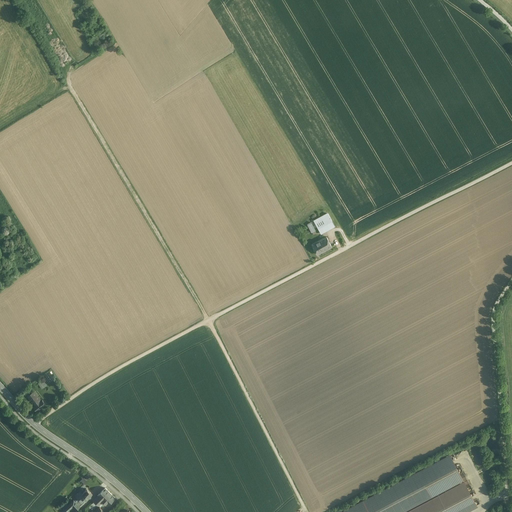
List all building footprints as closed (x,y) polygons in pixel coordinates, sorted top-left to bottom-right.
[(326,213),(313,221),(321,235),(334,227),(326,213)] [(311,232),(316,230),(311,222),(307,224),(311,232)] [(326,237),(312,245),(317,254),(332,247),(326,237)] [(161,340),(196,322),(194,317),(158,336),(161,340)] [(139,347),(125,353),(127,357),(141,351),(139,347)] [(43,380),(38,384),(41,388),(42,389),(47,385),(43,380)] [(41,401),(34,391),(28,396),(35,406),(34,407),(37,411),(46,404),(43,400),(41,401)] [(453,461),(367,506),(370,511),(402,511),(463,480),(453,461)] [(463,481),(405,511),(464,511),(476,506),(463,481)] [(105,488),(97,495),(98,496),(95,500),(99,504),(110,493),(105,488)] [(86,489),(82,493),(80,491),(76,496),(80,499),(81,497),(86,501),(92,494),(86,489)] [(110,493),(99,504),(101,506),(104,502),(107,505),(115,498),(110,493)] [(80,499),(78,501),(77,503),(80,506),(86,501),(81,497),(80,499)] [(77,503),(74,500),(70,503),(77,510),(80,507),(80,506),(77,503)] [(74,511),(77,510),(70,503),(68,505),(66,507),(70,511),(74,511)]
